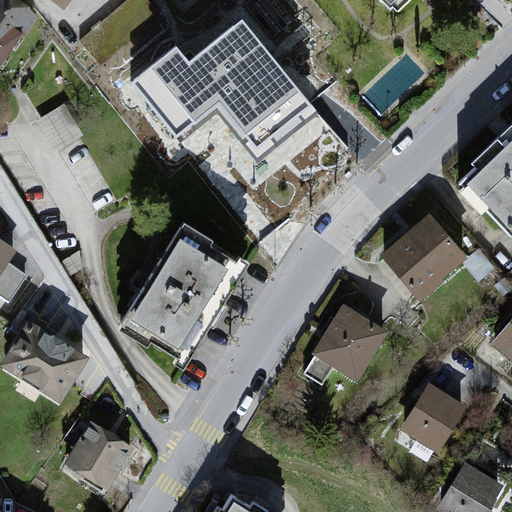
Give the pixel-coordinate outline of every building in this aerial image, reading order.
[(23,0),(0,0),(0,67),(41,13),(26,2),(23,0)] [(103,60),(162,8),(154,0),(124,0),(83,37),(103,60)] [(175,35),(124,74),(170,133),(183,123),(219,95),(256,142),(311,99),(281,61),(318,32),(292,0),(228,0),(202,21),(211,33),(187,51),(175,35)] [(511,145),(460,197),(508,242),(511,239),(511,145)] [(430,217),(378,259),(415,308),(461,264),(430,217)] [(249,262),(183,223),(120,330),(186,368),(249,262)] [(0,248),(0,277),(13,258),(0,248)] [(386,338),(340,310),(311,359),(355,385),(386,338)] [(511,319),(490,345),(511,364),(511,319)] [(24,327),(0,364),(0,378),(57,412),(87,365),(24,327)] [(466,411),(426,387),(397,434),(434,458),(466,411)] [(91,427),(62,473),(103,499),(128,451),(91,427)] [(487,511),(500,492),(464,468),(436,511),(487,511)] [(243,511),(232,503),(226,511),(256,511),(250,507),(248,511),(243,511)]
